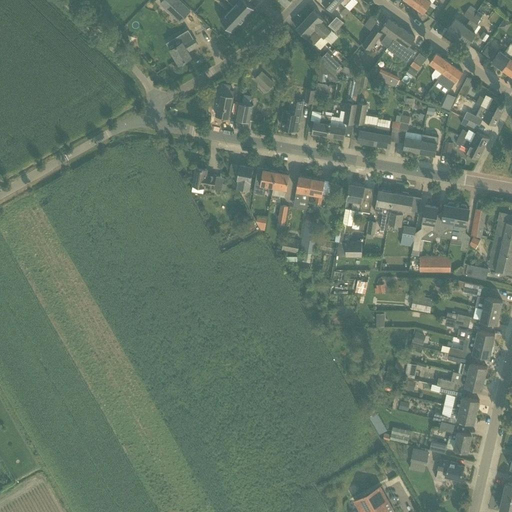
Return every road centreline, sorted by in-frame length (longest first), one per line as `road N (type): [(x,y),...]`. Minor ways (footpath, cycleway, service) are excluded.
road 1 (residential): [(511,188),(161,126),(150,110)]
road 2 (residential): [(158,104),(234,58),(299,0)]
road 3 (unclassified): [(0,194),(150,110)]
road 4 (residential): [(511,96),(376,0)]
road 5 (unclassified): [(158,104),(62,0)]
